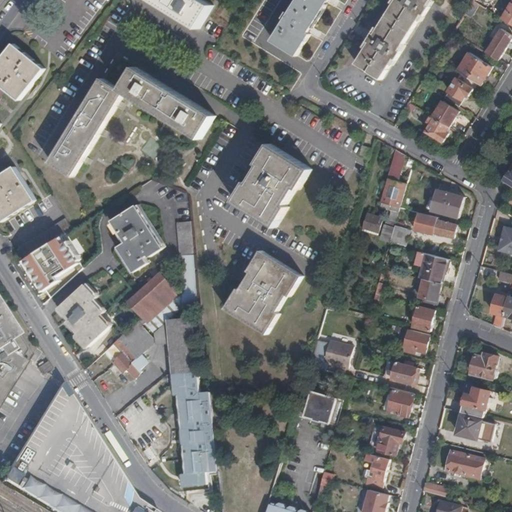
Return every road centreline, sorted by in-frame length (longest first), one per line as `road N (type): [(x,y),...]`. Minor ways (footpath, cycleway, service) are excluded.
road 1 (residential): [(0,260),(140,478),(177,511)]
road 2 (residential): [(359,0),(305,86),(453,172)]
road 3 (residential): [(455,320),(407,511)]
road 4 (residential): [(453,172),(491,194),(455,320)]
